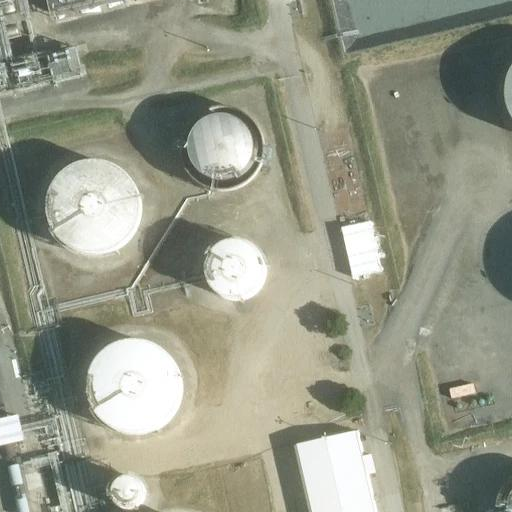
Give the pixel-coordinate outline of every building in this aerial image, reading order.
[(0,0),(0,143),(2,151),(12,149),(1,100),(44,91),(43,88),(55,86),(56,83),(82,77),(76,46),(46,53),(46,51),(36,52),(24,0),(48,0),(53,20),(141,0),(0,0)] [(253,156),(253,150),(253,144),(251,139),(249,134),(245,129),(241,125),(236,123),(230,121),(225,120),(219,120),(217,121),(214,122),(208,125),(204,128),(200,131),(197,137),(195,143),(194,149),(195,155),(196,160),(198,165),(201,169),(206,174),(211,177),(215,178),(222,179),(228,179),(234,178),(240,175),(245,171),(248,166),(251,161),(253,156)] [(140,218),(141,209),(140,201),(138,193),(134,185),(129,178),(122,172),(113,167),(105,164),(97,163),(86,164),(79,166),(72,170),(64,176),(57,183),(52,192),(50,201),(49,209),(50,218),(52,227),(56,234),(61,241),(67,246),(77,252),(85,255),(93,256),(104,255),(111,253),(119,249),(126,243),(133,236),(137,227),(140,218)] [(398,186),(419,182),(417,172),(396,176),(398,186)] [(343,226),(350,279),(380,276),(373,222),(343,226)] [(265,277),(266,271),(265,265),(264,260),(261,255),(258,251),(253,247),(249,244),(243,242),(237,242),(232,242),(227,243),(221,246),(217,249),(213,253),(210,258),(208,264),(207,270),(207,276),(209,281),(211,286),(214,291),(219,295),(224,298),(228,300),(235,301),(241,301),(246,299),(252,296),(257,292),(261,288),(264,282),(265,277)] [(183,400),(184,390),(183,382),(181,373),(177,365),(172,358),(163,350),(156,346),(147,344),(138,342),(127,343),(120,345),(110,350),(103,356),(98,362),(93,370),(90,380),(89,389),(89,398),(92,408),(96,415),(102,423),(110,430),(115,433),(125,436),(134,438),(140,438),(146,437),(153,435),(162,430),(169,425),(175,418),(180,409),(183,400)] [(0,447),(27,442),(22,416),(0,420),(0,447)] [(311,511),(374,511),(366,476),(376,473),(372,456),(362,458),(356,433),(297,447),(311,511)] [(144,501),(145,495),(144,489),(141,485),(137,481),(130,480),(123,481),(119,485),(116,489),(115,495),(116,500),(119,505),(124,509),(130,510),(135,509),(140,506),(144,501)]
